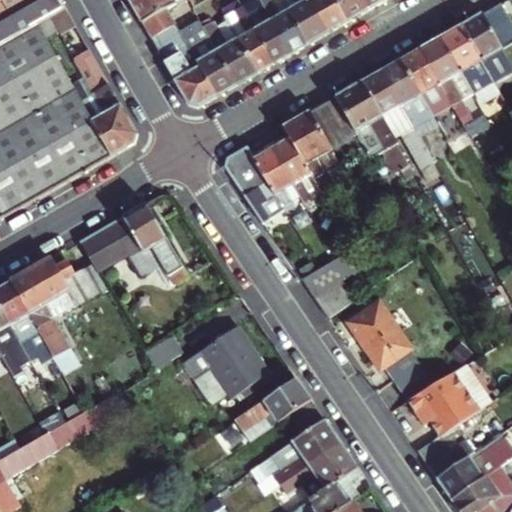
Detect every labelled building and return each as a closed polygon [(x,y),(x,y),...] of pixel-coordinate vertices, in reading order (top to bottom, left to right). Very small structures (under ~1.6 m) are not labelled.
[(0,0),(0,13),(29,0),(0,0)] [(66,9),(60,0),(29,0),(0,13),(0,45),(38,25),(51,17),(66,9)] [(133,0),(130,2),(143,25),(168,12),(177,6),(187,1),(188,0),(133,0)] [(217,1),(216,0),(188,0),(187,1),(195,14),(217,1)] [(268,4),(266,0),(264,0),(260,2),(289,57),(305,48),(282,4),(275,8),(271,2),(268,4)] [(307,0),(279,0),(282,4),(305,48),(327,35),(307,0)] [(307,0),(327,35),(347,24),(334,0),(307,0)] [(361,0),(334,0),(347,24),(368,12),(361,0)] [(361,0),(368,12),(387,1),(386,0),(361,0)] [(250,8),(253,13),(247,16),(274,65),(289,57),(260,2),(250,8)] [(511,45),(511,27),(500,5),(482,15),(502,51),(511,45)] [(186,22),(177,6),(168,12),(176,26),(186,22)] [(51,17),(62,37),(77,29),(66,9),(51,17)] [(238,21),(231,26),(239,41),(258,74),(274,65),(247,16),(244,11),(235,16),(238,21)] [(176,26),(168,12),(143,25),(188,107),(198,108),(217,97),(201,69),(194,72),(183,53),(179,54),(172,40),(182,36),(176,26)] [(511,70),(502,51),(482,15),(459,28),(492,86),(495,91),(507,85),(503,78),(511,73),(511,70)] [(213,31),(207,35),(218,53),(237,86),(258,74),(239,41),(230,46),(217,23),(211,27),(213,31)] [(0,212),(4,219),(111,158),(81,103),(38,25),(0,45),(0,212)] [(207,35),(213,31),(211,27),(204,31),(207,35)] [(492,86),(459,28),(438,40),(471,98),(492,86)] [(196,35),(185,41),(201,69),(217,97),(237,86),(218,53),(209,58),(196,35)] [(471,98),(438,40),(418,52),(452,109),(471,98)] [(452,109),(418,52),(400,62),(434,120),(442,115),(457,141),(467,135),(452,109)] [(92,55),(77,63),(96,96),(126,149),(132,146),(137,136),(92,55)] [(434,120),(400,62),(379,74),(413,131),(434,120)] [(413,131),(379,74),(360,85),(394,142),(403,137),(416,160),(426,153),(413,131)] [(394,142),(360,85),(308,114),(343,175),(344,177),(397,147),(394,142)] [(126,149),(96,96),(81,103),(111,158),(126,149)] [(308,114),(282,129),(288,139),(313,184),(328,174),(332,182),(343,175),(308,114)] [(313,184),(288,139),(270,150),(293,189),(303,208),(321,198),(313,184)] [(247,149),(227,160),(225,170),(264,227),(286,214),(254,159),(247,149)] [(293,189),(270,150),(254,159),(286,214),(294,209),(286,193),(293,189)] [(94,267),(97,271),(122,258),(140,277),(156,268),(163,264),(173,283),(188,275),(146,205),(80,242),(94,267)] [(55,267),(51,259),(11,281),(50,348),(62,369),(77,359),(54,319),(88,300),(75,278),(94,267),(80,242),(70,248),(75,256),(55,267)] [(319,271),(301,281),(313,299),(340,284),(362,272),(352,254),(334,263),(319,271)] [(173,283),(163,264),(156,268),(167,287),(173,283)] [(50,348),(11,281),(0,287),(0,307),(11,326),(19,321),(38,354),(50,348)] [(351,304),(340,284),(313,299),(327,320),(351,304)] [(424,364),(381,301),(347,324),(379,371),(384,368),(395,385),(424,364)] [(0,332),(11,326),(0,307),(0,353),(1,355),(9,351),(0,334),(0,332)] [(180,363),(192,381),(212,369),(231,398),(269,373),(237,326),(180,363)] [(181,353),(171,338),(147,353),(156,369),(181,353)] [(424,364),(395,385),(408,402),(439,384),(424,364)] [(439,384),(408,402),(425,429),(430,425),(440,440),(443,438),(481,413),(455,374),(439,384)] [(286,417),(311,400),(296,378),(234,421),(244,434),(248,431),(254,439),(286,417)] [(103,402),(95,390),(79,400),(86,412),(103,402)] [(0,511),(0,486),(59,452),(57,450),(122,412),(114,396),(103,402),(86,412),(64,424),(46,435),(21,449),(0,461),(0,511)] [(300,437),(325,420),(311,400),(286,417),(300,437)] [(264,480),(272,492),(280,486),(341,444),(325,420),(300,437),(292,443),(300,455),(264,480)] [(475,455),(437,480),(452,502),(484,481),(495,473),(503,468),(508,465),(511,462),(511,442),(507,434),(494,442),(475,455)] [(428,467),(453,452),(443,438),(440,440),(419,454),(428,467)] [(453,452),(428,467),(437,480),(475,455),(467,442),(453,452)] [(325,491),(358,468),(341,444),(280,486),(288,498),(317,480),(325,491)] [(335,511),(350,502),(357,497),(350,487),(364,477),(358,468),(325,491),(294,511),(335,511)] [(503,511),(511,504),(511,480),(503,468),(495,473),(484,481),(452,502),(458,511),(503,511)] [(357,511),(350,502),(335,511),(357,511)]
